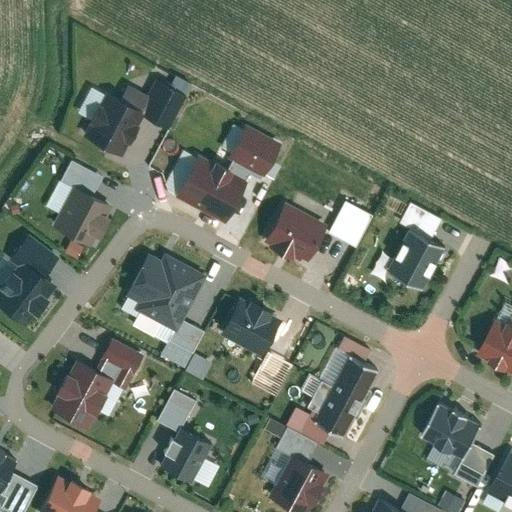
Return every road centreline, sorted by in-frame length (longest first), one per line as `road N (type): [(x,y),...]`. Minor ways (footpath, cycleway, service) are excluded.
road 1 (residential): [(420,352),(158,220),(131,226),(21,372),(12,403),(23,421),(189,511)]
road 2 (residential): [(334,511),(420,352)]
